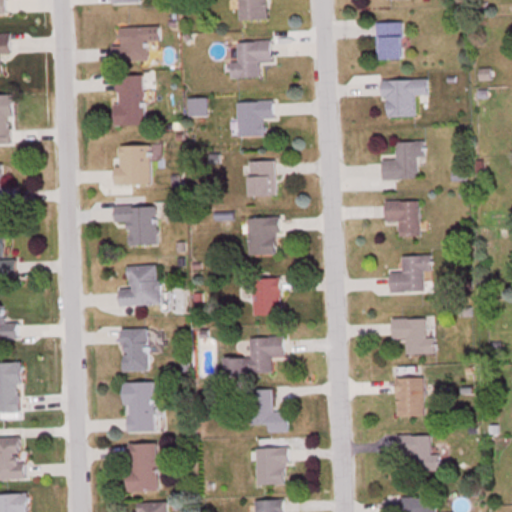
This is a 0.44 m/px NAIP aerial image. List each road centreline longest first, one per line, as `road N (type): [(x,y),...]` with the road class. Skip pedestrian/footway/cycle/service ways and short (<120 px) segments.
road 1 (residential): [(339,511),(318,0)]
road 2 (residential): [(74,511),(56,0)]
